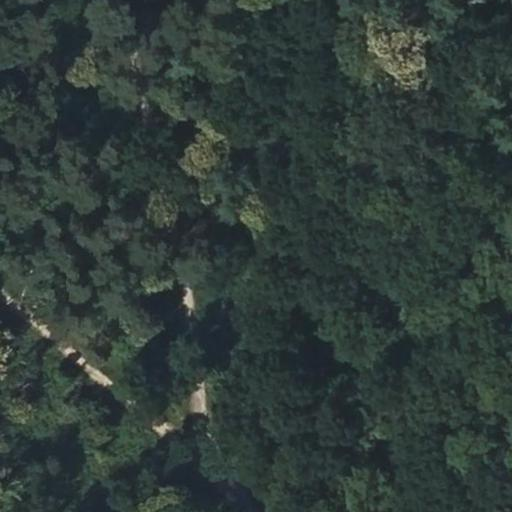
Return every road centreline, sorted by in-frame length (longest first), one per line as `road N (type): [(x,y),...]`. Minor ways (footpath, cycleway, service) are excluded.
road 1 (track): [(133,0),(168,156),(200,474)]
road 2 (track): [(0,288),(240,511)]
